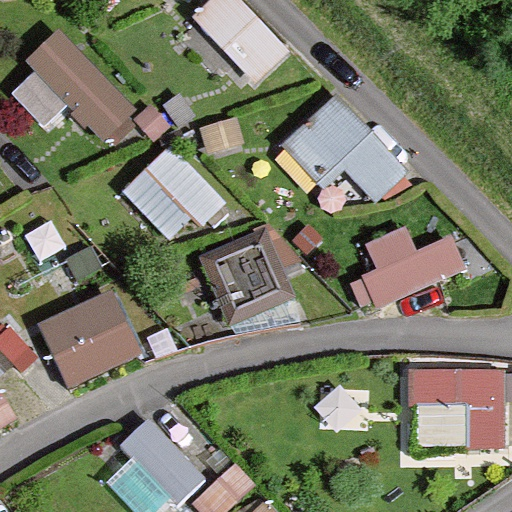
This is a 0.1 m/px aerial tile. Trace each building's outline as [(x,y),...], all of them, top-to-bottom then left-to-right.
[(281,48),(230,0),(203,0),(182,22),(247,84),(281,48)] [(126,107),(50,32),(16,67),(92,142),(126,107)] [(400,170),(329,100),(280,150),(352,219),(400,170)] [(222,201),(170,150),(123,198),(176,249),(222,201)] [(371,268),(345,280),(364,319),(467,269),(449,231),(413,248),(402,226),(360,246),(371,268)] [(267,234),(199,263),(227,330),(295,302),(267,234)] [(101,291),(31,326),(63,389),(133,354),(101,291)] [(504,376),(411,376),(411,454),(505,453),(504,376)] [(0,421),(10,415),(0,399),(0,421)] [(149,424),(110,459),(157,511),(174,511),(204,485),(149,424)] [(196,495),(211,511),(223,511),(261,479),(240,455),(196,495)] [(271,511),(262,501),(249,511),(271,511)]
